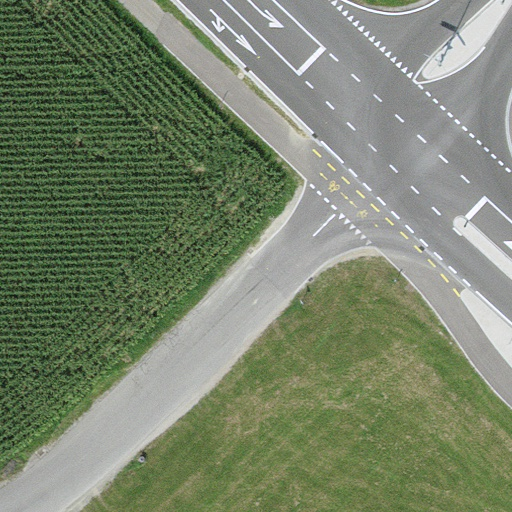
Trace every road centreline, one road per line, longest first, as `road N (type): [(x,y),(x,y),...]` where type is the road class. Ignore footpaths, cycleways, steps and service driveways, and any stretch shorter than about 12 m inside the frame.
road 1 (unclassified): [(401,155),(84,471),(27,511)]
road 2 (secondary): [(401,155),(235,0)]
road 3 (tertiary): [(401,155),(434,123),(511,12)]
road 4 (secondary): [(511,259),(401,155)]
